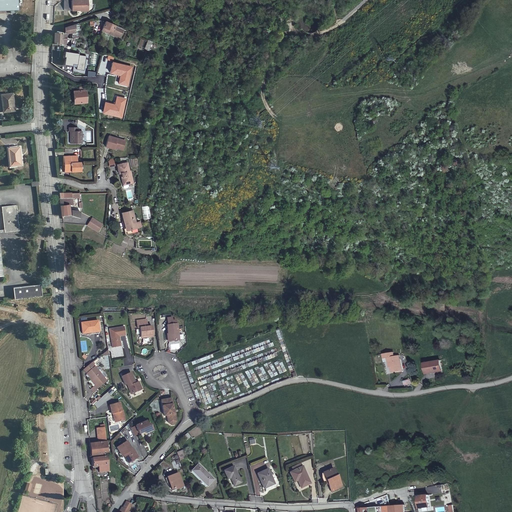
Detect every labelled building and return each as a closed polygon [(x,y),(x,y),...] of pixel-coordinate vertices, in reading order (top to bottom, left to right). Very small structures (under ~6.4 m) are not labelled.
[(0,0),(0,10),(19,10),(18,0),(0,0)] [(88,10),(88,0),(71,0),(71,11),(88,10)] [(301,17),(295,23),(304,31),(310,25),(301,17)] [(124,29),(105,22),(101,31),(108,34),(110,31),(112,32),(111,33),(121,37),(124,29)] [(55,32),(54,43),(65,45),(66,33),(75,32),(75,24),(64,28),(63,32),(57,31),(55,32)] [(110,31),(108,34),(120,39),(121,37),(111,33),(112,32),(110,31)] [(144,49),(149,50),(152,41),(147,40),(144,49)] [(64,63),(72,64),(73,64),(77,64),(76,69),(84,70),(86,56),(79,55),(79,54),(65,51),(64,57),(65,57),(64,63)] [(79,91),(72,92),(73,103),(86,102),(85,86),(79,87),(79,91)] [(0,112),(16,111),(14,94),(0,95),(0,112)] [(69,131),(71,131),(71,137),(70,137),(70,143),(82,143),(82,131),(78,131),(78,127),(69,127),(69,131)] [(122,150),(124,140),(108,136),(104,146),(113,149),(113,147),(115,148),(122,150)] [(10,166),(22,164),(19,147),(8,148),(10,166)] [(77,156),(63,156),(64,172),(81,171),(81,162),(77,162),(77,156)] [(127,182),(127,183),(133,182),(130,171),(129,171),(127,162),(116,165),(118,173),(120,173),(121,177),(120,177),(121,183),(127,182)] [(0,275),(4,276),(0,243),(0,231),(4,231),(4,232),(19,230),(16,204),(1,206),(4,229),(0,229),(0,275)] [(61,205),(62,215),(70,214),(79,217),(80,211),(69,209),(69,204),(61,205)] [(127,230),(136,228),(135,222),(132,210),(121,213),(123,221),(123,222),(125,222),(127,230)] [(91,217),(86,225),(97,231),(102,224),(91,217)] [(125,235),(137,232),(136,228),(127,230),(125,222),(123,222),(123,221),(122,222),(125,235)] [(15,299),(43,296),(41,284),(13,287),(15,299)] [(139,327),(141,336),(153,334),(152,326),(147,326),(146,319),(136,320),(137,328),(139,327)] [(82,333),(92,332),(91,330),(99,329),(98,320),(87,321),(81,322),(82,333)] [(168,324),(167,325),(169,341),(179,339),(177,323),(176,323),(168,324)] [(124,326),(110,329),(113,347),(121,346),(119,336),(126,335),(124,326)] [(394,352),(383,354),(383,358),(387,358),(388,362),(390,361),(391,366),(390,366),(390,368),(391,372),(402,370),(400,355),(394,356),(394,352)] [(442,371),(441,360),(424,363),(426,373),(442,371)] [(91,362),(84,368),(83,369),(96,384),(95,385),(90,389),(93,392),(98,388),(106,380),(104,377),(96,368),(93,364),(91,362)] [(96,368),(104,377),(107,375),(99,366),(96,368)] [(131,372),(122,376),(125,384),(127,383),(131,393),(142,389),(139,381),(134,383),(133,381),(134,380),(131,372)] [(410,379),(404,381),(406,388),(412,386),(410,379)] [(171,398),(161,399),(164,415),(167,414),(168,422),(171,424),(174,423),(176,420),(175,413),(174,413),(171,398)] [(109,404),(112,413),(114,412),(116,421),(125,419),(122,410),(121,410),(119,402),(109,404)] [(135,425),(139,433),(144,431),(145,433),(153,429),(151,423),(148,424),(146,420),(135,425)] [(96,439),(105,438),(104,426),(100,427),(95,427),(96,439)] [(192,438),(199,435),(196,428),(189,431),(192,438)] [(187,433),(182,437),(186,441),(190,437),(187,433)] [(107,454),(107,445),(106,441),(105,438),(96,439),(97,442),(89,443),(91,456),(107,454)] [(116,446),(122,454),(124,453),(129,461),(138,456),(132,447),(131,448),(126,440),(116,446)] [(182,450),(177,452),(180,460),(185,458),(182,450)] [(91,458),(92,466),(98,465),(99,471),(107,470),(106,465),(105,456),(91,458)] [(197,464),(191,471),(201,480),(202,479),(208,485),(214,480),(210,476),(207,473),(197,464)] [(233,466),(224,471),(226,476),(227,479),(230,478),(234,486),(241,482),(233,466)] [(310,483),(302,467),(293,471),(290,473),(292,479),(296,477),(297,481),(301,488),(310,483)] [(333,468),(322,473),(325,481),(330,492),(341,487),(333,468)] [(267,469),(257,474),(264,489),(274,484),(267,469)] [(178,472),(166,477),(168,482),(171,489),(172,490),(174,488),(176,488),(176,489),(183,487),(178,472)] [(430,507),(428,495),(418,496),(419,501),(420,508),(430,507)] [(409,497),(403,498),(404,505),(389,506),(389,511),(404,511),(404,505),(410,503),(409,497)] [(123,508),(122,507),(119,511),(129,511),(130,511),(129,511),(130,509),(133,505),(127,501),(123,508)]
